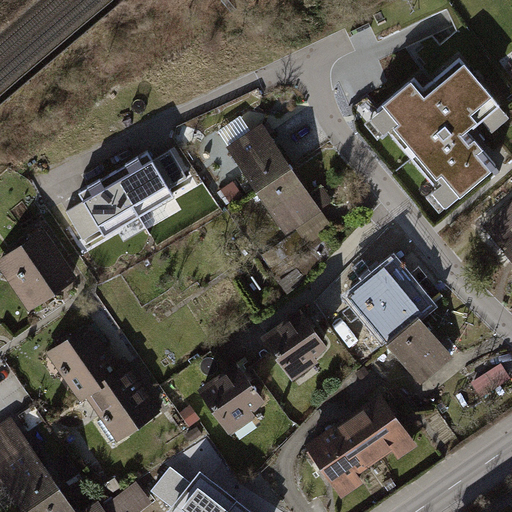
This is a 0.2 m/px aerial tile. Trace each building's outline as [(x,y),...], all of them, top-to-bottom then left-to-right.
[(417,76),(375,109),(451,204),(497,168),(465,128),(495,104),(459,59),(424,86),(417,76)] [(252,109),(216,133),(284,234),(319,210),(252,109)] [(86,199),(68,210),(84,237),(102,227),(105,233),(175,191),(173,187),(190,177),(172,148),(156,158),(151,149),(81,190),(86,199)] [(511,210),(487,232),(511,260),(511,210)] [(74,279),(40,229),(0,255),(0,273),(26,312),(74,279)] [(383,273),(349,301),(418,384),(451,356),(383,273)] [(298,306),(258,337),(290,378),(330,347),(298,306)] [(88,321),(43,352),(76,400),(82,396),(114,442),(160,411),(122,355),(114,360),(88,321)] [(488,390),(507,363),(496,355),(477,382),(488,390)] [(238,360),(197,387),(226,430),(266,404),(238,360)] [(415,445),(377,390),(299,443),(337,499),(361,483),(354,473),(389,450),(395,458),(415,445)] [(68,511),(6,417),(0,421),(0,480),(20,511),(132,511),(148,502),(134,480),(84,511),(68,511)] [(188,511),(248,511),(201,472),(176,502),(188,511)]
